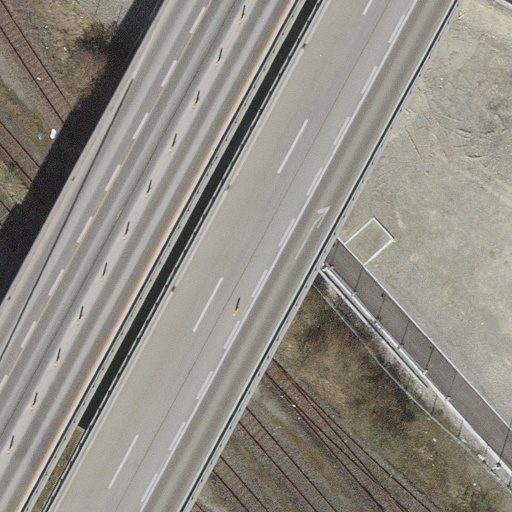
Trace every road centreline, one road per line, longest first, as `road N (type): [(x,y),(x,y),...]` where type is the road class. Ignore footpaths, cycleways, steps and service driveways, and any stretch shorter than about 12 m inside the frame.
road 1 (motorway): [(99,511),(376,0)]
road 2 (motorway): [(250,0),(0,464)]
